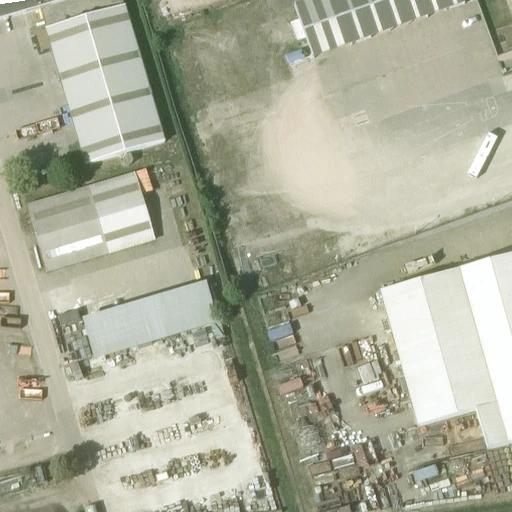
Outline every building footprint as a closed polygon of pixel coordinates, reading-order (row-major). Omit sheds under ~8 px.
[(78,169),(164,146),(124,0),(0,0),(0,19),(35,10),(78,169)] [(511,0),(322,0),(294,11),(314,63),(461,8),(458,0),(507,0),(511,12),(511,0)] [(47,278),(153,246),(132,178),(27,210),(47,278)] [(231,243),(252,239),(245,204),(224,208),(231,243)] [(511,256),(378,294),(416,430),(475,414),(486,453),(511,445),(511,256)] [(215,327),(203,285),(81,319),(92,362),(215,327)]
